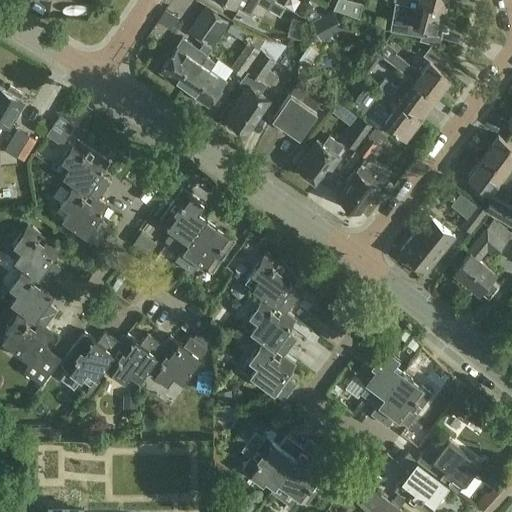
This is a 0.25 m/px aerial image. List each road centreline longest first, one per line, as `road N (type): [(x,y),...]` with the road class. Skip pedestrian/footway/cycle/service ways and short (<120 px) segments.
road 1 (residential): [(357,259),(511,56)]
road 2 (residential): [(188,142),(66,323)]
road 3 (residential): [(357,259),(188,142)]
road 4 (residential): [(511,382),(357,259)]
road 5 (unknown): [(392,287),(324,384),(377,440)]
